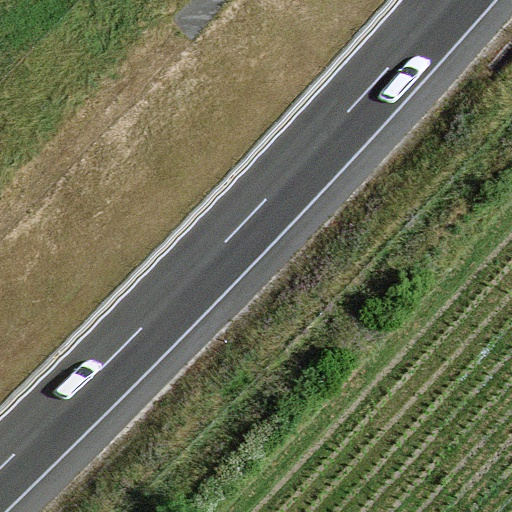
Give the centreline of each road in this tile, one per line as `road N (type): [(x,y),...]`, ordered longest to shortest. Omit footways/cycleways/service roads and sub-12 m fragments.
road 1 (motorway): [(0,469),(301,165),(451,0)]
road 2 (motorway): [(313,0),(0,329)]
road 3 (track): [(0,232),(215,0)]
